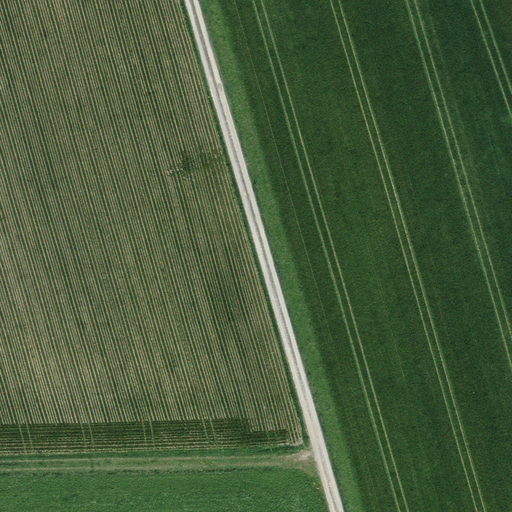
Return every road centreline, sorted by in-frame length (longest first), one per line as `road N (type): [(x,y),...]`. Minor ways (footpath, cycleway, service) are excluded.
road 1 (track): [(194,0),(340,511)]
road 2 (track): [(0,464),(324,457)]
